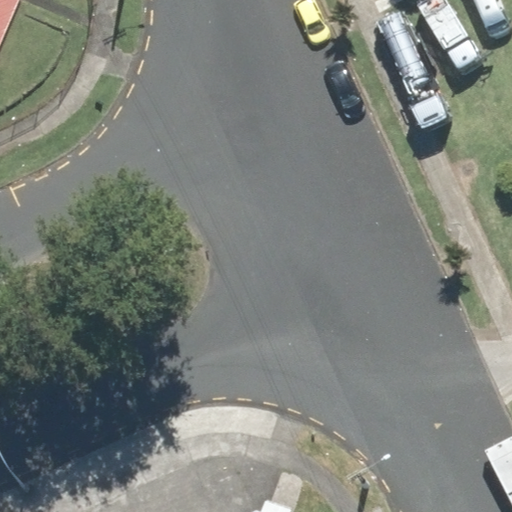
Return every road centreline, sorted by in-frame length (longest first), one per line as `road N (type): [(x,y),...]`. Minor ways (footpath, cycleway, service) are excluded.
road 1 (unclassified): [(365,270),(0,432)]
road 2 (unclassified): [(0,249),(286,115)]
road 3 (unclassified): [(474,511),(365,270)]
road 4 (unclassified): [(365,270),(286,115)]
road 5 (unclassified): [(286,115),(235,0)]
